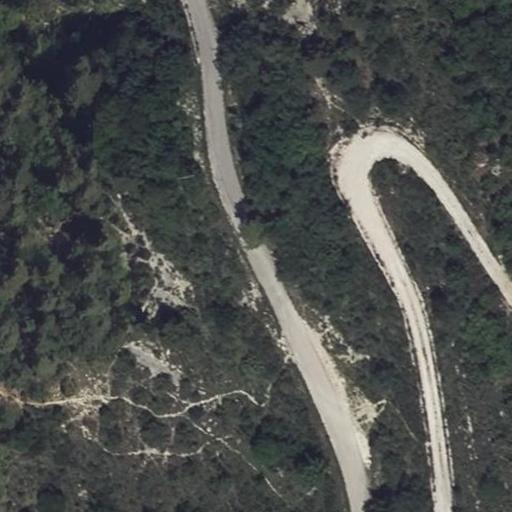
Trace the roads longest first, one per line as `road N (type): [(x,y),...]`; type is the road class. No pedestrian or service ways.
road 1 (track): [(443,511),(420,322),(353,172),(365,150),(393,141),(428,172),(511,284)]
road 2 (unclassified): [(363,511),(357,475),(307,350),(239,214),(218,146),(211,55),(195,0)]
